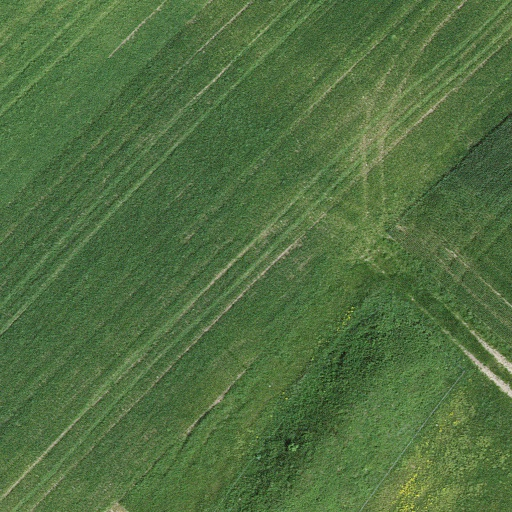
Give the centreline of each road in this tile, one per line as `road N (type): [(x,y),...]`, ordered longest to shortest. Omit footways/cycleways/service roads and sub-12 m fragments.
road 1 (track): [(511,368),(383,262)]
road 2 (track): [(511,420),(488,428),(413,511)]
